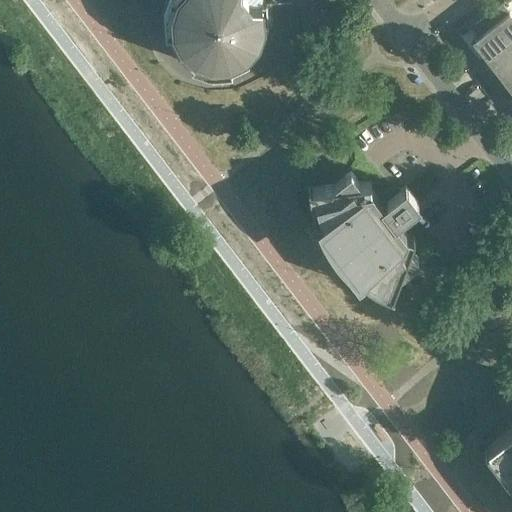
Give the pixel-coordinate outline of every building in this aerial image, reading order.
[(251,3),(248,0),(165,0),(163,9),(164,31),(174,50),(190,64),(211,71),(232,70),(252,60),(266,44),(273,23),(271,1),(261,4),(251,3)] [(478,47),(486,58),(511,38),(511,16),(509,12),(475,39),(480,46),(478,47)] [(511,65),(511,38),(486,58),(494,68),(496,67),(502,73),(511,65)] [(511,65),(502,73),(507,80),(505,82),(511,90),(511,65)] [(359,181),(351,171),(333,184),(308,187),(310,197),(311,201),(311,205),(314,214),(326,239),(327,242),(329,244),(342,261),(345,264),(346,265),(352,270),(366,282),(373,286),(377,289),(392,296),(401,272),(418,258),(410,247),(414,236),(413,236),(413,237),(407,234),(400,225),(409,218),(404,212),(418,202),(405,185),(392,196),(387,190),(379,197),(371,188),(370,181),(371,181),(371,180),(359,181)] [(511,427),(491,444),(511,471),(511,427)]
